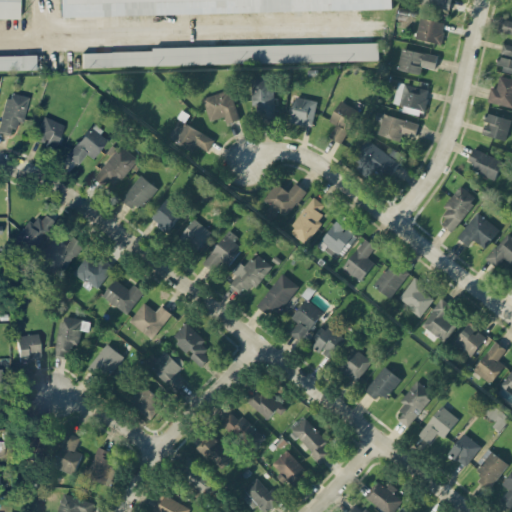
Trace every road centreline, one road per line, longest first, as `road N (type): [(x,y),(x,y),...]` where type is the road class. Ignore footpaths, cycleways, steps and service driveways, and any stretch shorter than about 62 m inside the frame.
road 1 (residential): [(468,511),(63,190),(0,159)]
road 2 (residential): [(511,311),(315,157),(283,148),(247,162)]
road 3 (residential): [(399,221),(455,132),(488,0)]
road 4 (residential): [(121,511),(252,340)]
road 5 (residential): [(163,449),(110,411),(50,388)]
